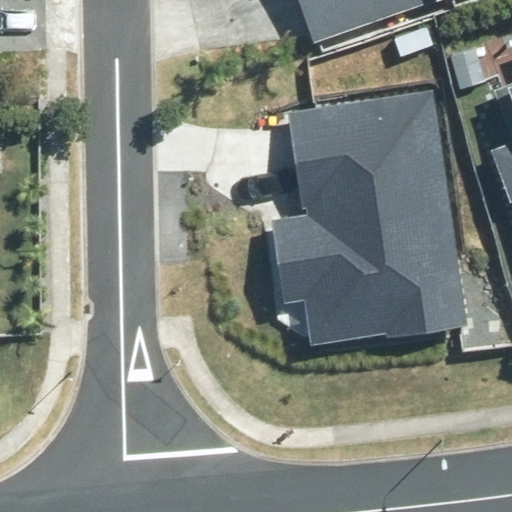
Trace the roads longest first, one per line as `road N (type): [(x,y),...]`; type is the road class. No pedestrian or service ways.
road 1 (residential): [(133,511),(113,0)]
road 2 (residential): [(511,486),(286,511)]
